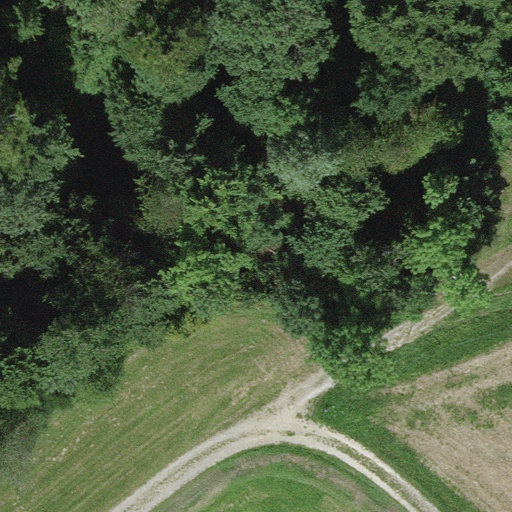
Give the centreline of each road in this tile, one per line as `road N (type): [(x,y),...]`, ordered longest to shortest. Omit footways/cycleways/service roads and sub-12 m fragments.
road 1 (track): [(266,426),(511,263)]
road 2 (track): [(266,426),(349,452),(428,511)]
road 3 (track): [(136,511),(193,466),(266,426)]
